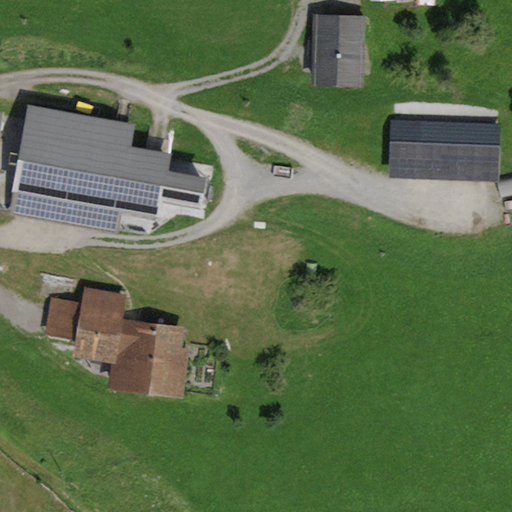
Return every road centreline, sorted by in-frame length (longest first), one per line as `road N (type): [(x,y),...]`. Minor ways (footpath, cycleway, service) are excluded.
road 1 (track): [(327,0),(303,6),(288,45),(268,64),(155,102)]
road 2 (track): [(0,433),(95,511)]
